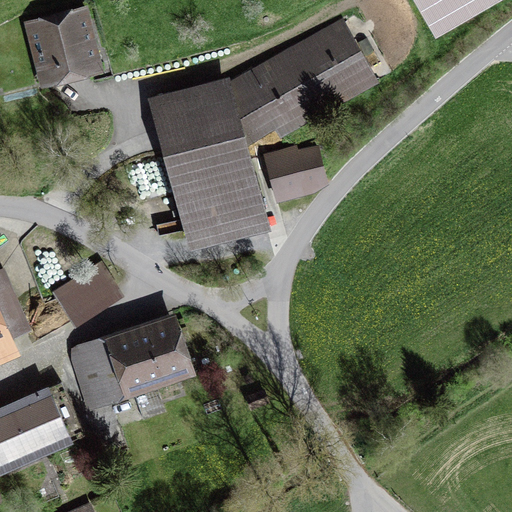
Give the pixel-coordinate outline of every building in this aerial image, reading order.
[(415,0),(428,22),(466,0),(415,0)] [(83,12),(31,25),(45,78),(96,65),(83,12)] [(342,22),(228,85),(227,84),(153,103),(189,234),(263,215),(242,138),(273,119),(282,133),(375,81),(342,22)] [(266,156),(276,194),(311,185),(325,176),(316,146),(298,151),(297,149),(266,156)] [(164,157),(126,169),(135,196),(172,184),(164,157)] [(101,269),(58,297),(73,321),(116,293),(101,269)] [(0,341),(26,330),(0,270),(0,341)] [(188,375),(168,315),(95,339),(98,349),(96,350),(93,343),(73,350),(92,406),(188,375)] [(0,471),(85,434),(62,381),(0,408),(0,471)] [(266,401),(262,392),(249,397),(253,406),(266,401)]
